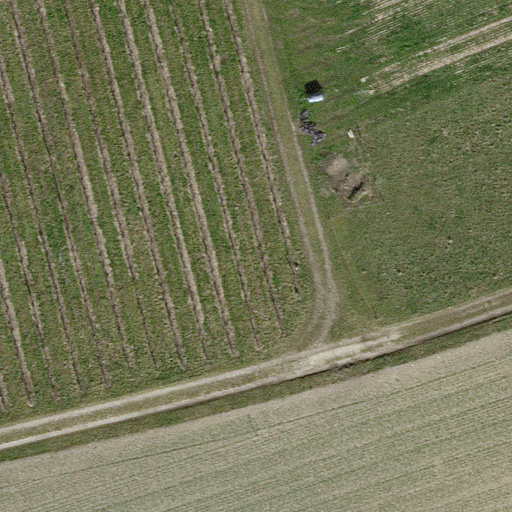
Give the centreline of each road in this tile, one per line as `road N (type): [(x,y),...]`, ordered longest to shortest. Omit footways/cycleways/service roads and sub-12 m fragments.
road 1 (track): [(0,438),(346,351),(511,294)]
road 2 (track): [(254,0),(346,351)]
